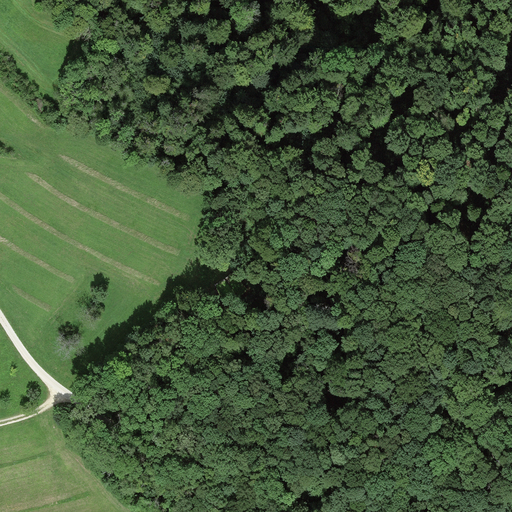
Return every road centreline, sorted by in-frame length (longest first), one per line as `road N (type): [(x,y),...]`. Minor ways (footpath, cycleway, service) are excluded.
road 1 (track): [(511,263),(427,272),(268,317),(237,331),(203,363),(175,415)]
road 2 (track): [(0,319),(54,389),(162,458),(219,511)]
